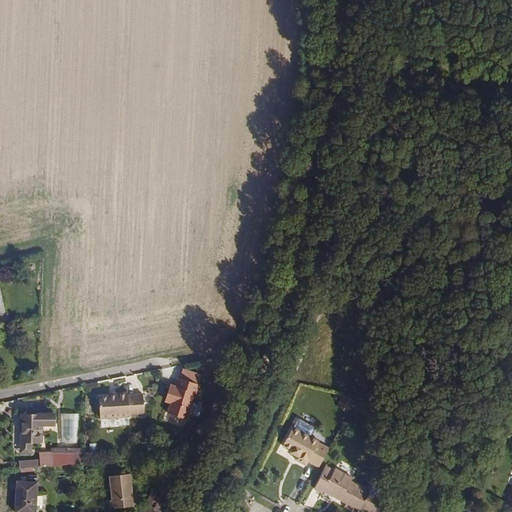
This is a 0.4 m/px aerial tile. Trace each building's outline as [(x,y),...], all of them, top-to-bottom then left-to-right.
[(225,374),(219,372),(214,384),(221,386),(225,374)] [(200,385),(178,378),(176,387),(174,386),(170,397),(173,398),(168,413),(187,419),(192,403),(191,402),(194,393),(197,394),(200,385)] [(100,418),(129,416),(129,415),(144,414),(142,394),(127,395),(127,392),(115,393),(113,396),(109,396),(98,397),(100,418)] [(356,399),(346,394),(340,405),(350,410),(356,399)] [(390,407),(380,407),(380,415),(390,415),(390,407)] [(65,412),(64,428),(77,429),(79,413),(65,412)] [(42,415),(21,415),(21,423),(17,423),(17,428),(22,428),(22,442),(42,442),(42,426),(42,415)] [(318,470),(328,452),(317,446),(318,445),(292,431),(282,450),(290,454),(290,456),(297,459),(294,463),(305,468),(307,464),(318,470)] [(336,469),(328,465),(316,487),(324,492),(326,490),(340,497),(342,495),(346,498),(345,500),(348,502),(346,505),(354,509),(356,506),(361,508),(371,490),(352,480),(354,476),(337,467),(336,469)] [(131,475),(111,476),(113,500),(111,500),(112,508),(133,507),(131,475)] [(15,511),(35,511),(37,487),(17,486),(15,511)] [(161,511),(167,493),(152,488),(145,511),(161,511)]
